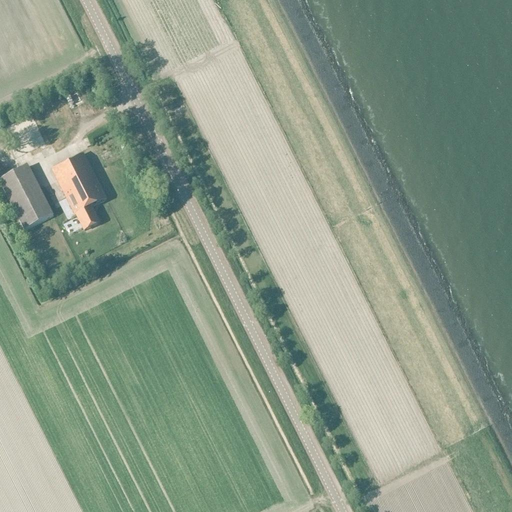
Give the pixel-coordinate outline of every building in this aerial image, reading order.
[(76,216),(84,232),(100,225),(91,207),(106,200),(83,155),(51,172),(74,217),(76,216)] [(0,162),(0,181),(8,178),(1,163),(0,162)] [(0,181),(0,186),(24,233),(52,218),(27,168),(8,178),(0,181)] [(449,348),(463,342),(454,322),(440,328),(449,348)] [(464,342),(450,348),(472,400),(486,394),(464,342)]
